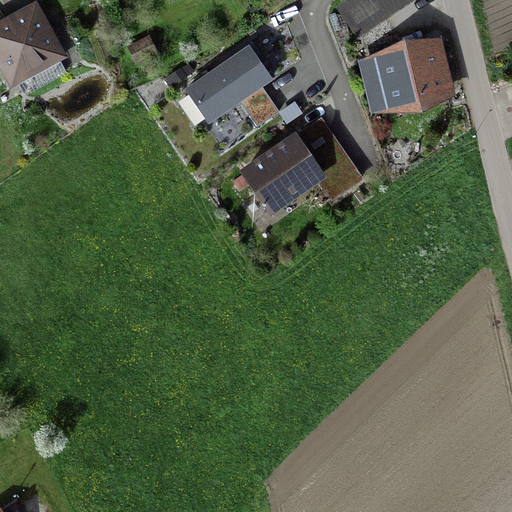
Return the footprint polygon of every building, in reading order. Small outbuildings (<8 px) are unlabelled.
[(353,0),(344,7),(360,31),(405,0),(353,0)] [(33,12),(0,29),(0,51),(14,77),(56,54),(33,12)] [(130,47),(137,60),(155,51),(148,38),(130,47)] [(271,79),(249,47),(187,90),(209,121),(271,79)] [(435,47),(379,60),(390,104),(446,90),(435,47)] [(336,195),(361,178),(320,120),(244,173),(270,210),(322,175),(336,195)]
